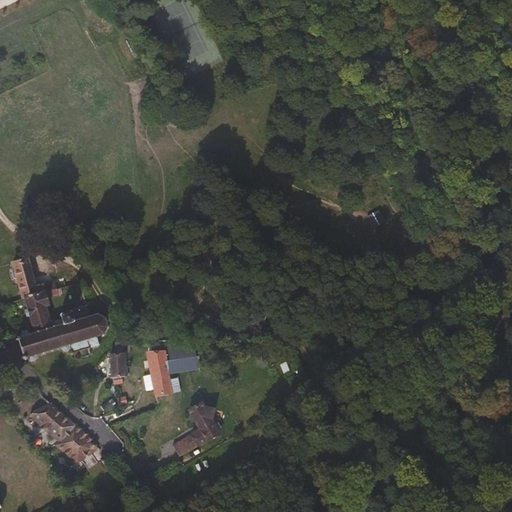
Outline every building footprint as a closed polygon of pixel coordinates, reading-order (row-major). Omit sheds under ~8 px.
[(35,286),(28,263),(29,262),(29,260),(27,260),(27,259),(12,263),(14,270),(12,271),(14,278),(16,277),(22,297),(24,297),(44,292),(41,284),(35,286)] [(65,287),(63,279),(41,284),(44,292),(59,289),(65,287)] [(45,307),(48,306),(46,297),(57,294),(57,292),(60,291),(59,289),(44,292),(24,297),(32,324),(34,325),(35,329),(35,330),(56,324),(55,322),(54,319),(49,320),(45,307)] [(103,333),(106,328),(108,328),(109,325),(106,325),(105,320),(107,318),(105,316),(103,317),(98,314),(98,312),(95,312),(95,314),(90,316),(87,306),(68,311),(69,312),(63,314),(62,313),(59,314),(61,320),(61,321),(60,321),(55,322),(56,324),(35,330),(30,332),(28,331),(26,330),(25,329),(23,330),(21,331),(19,335),(15,336),(16,337),(16,338),(15,338),(14,339),(15,340),(17,340),(22,354),(21,356),(19,357),(20,360),(22,359),(23,360),(23,361),(25,361),(27,359),(29,361),(33,361),(34,360),(36,356),(37,355),(37,354),(42,353),(43,354),(45,354),(45,351),(50,350),(51,352),(54,351),(53,349),(59,347),(60,350),(62,350),(64,351),(66,351),(69,348),(70,351),(68,352),(68,353),(69,354),(70,353),(71,355),(73,354),(73,353),(79,351),(81,357),(91,354),(89,350),(90,347),(95,345),(96,348),(99,346),(99,345),(100,344),(100,342),(98,343),(96,336),(101,335),(103,336),(105,335),(103,333)] [(126,376),(126,362),(123,362),(123,354),(115,355),(115,350),(110,351),(110,355),(108,356),(110,377),(121,376),(126,376)] [(172,393),(170,382),(168,370),(166,360),(164,353),(156,353),(147,353),(155,397),(172,393)] [(197,365),(195,356),(166,360),(168,370),(171,369),(197,365)] [(126,404),(124,396),(116,399),(118,406),(126,404)] [(211,419),(213,409),(204,407),(201,402),(187,410),(189,414),(188,419),(193,421),(198,429),(172,445),(178,455),(194,446),(218,432),(217,430),(219,429),(219,426),(217,424),(215,422),(213,422),(211,419)] [(96,444),(74,424),(73,425),(49,403),(29,414),(30,416),(32,415),(64,444),(61,448),(80,465),(83,462),(85,465),(94,455),(91,452),(94,450),(95,448),(96,444)] [(182,461),(198,452),(194,446),(178,455),(182,461)]
